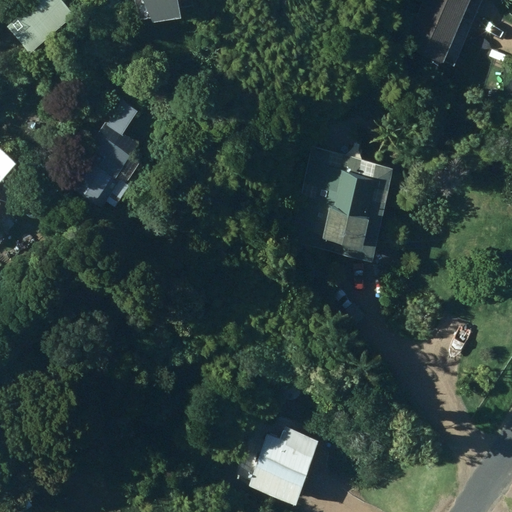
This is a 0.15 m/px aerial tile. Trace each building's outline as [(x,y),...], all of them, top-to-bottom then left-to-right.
[(142,0),(154,26),(183,22),(178,3),(184,0),(142,0)] [(423,0),(405,43),(443,58),(467,0),(423,0)] [(28,31),(52,19),(44,2),(20,14),(28,31)] [(366,81),(385,89),(393,72),(373,63),(366,81)] [(105,124),(67,183),(105,207),(121,182),(116,179),(137,146),(122,136),(138,112),(123,102),(108,126),(105,124)] [(374,262),(394,170),(311,152),(291,244),(374,262)] [(15,165),(4,177),(12,184),(23,173),(15,165)] [(0,258),(17,241),(3,228),(0,230),(0,258)] [(297,508),(319,443),(284,431),(281,441),(267,436),(248,491),(297,508)]
